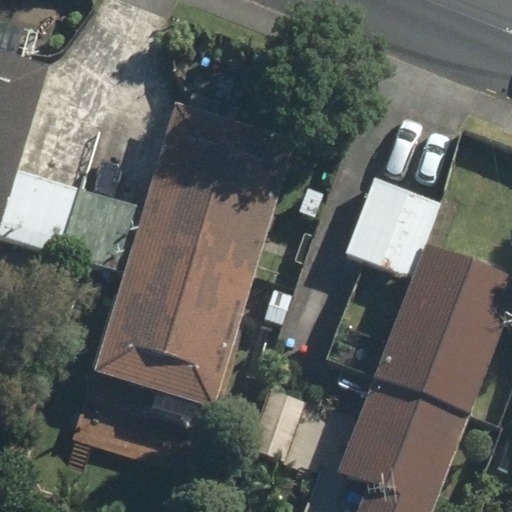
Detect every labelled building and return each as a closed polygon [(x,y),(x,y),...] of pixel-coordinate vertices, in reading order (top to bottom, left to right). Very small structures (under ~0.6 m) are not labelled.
[(0,232),(46,79),(0,65),(0,232)] [(297,153),(170,115),(87,388),(213,426),(297,153)] [(79,196),(19,181),(2,249),(62,264),(79,196)] [(439,215),(374,188),(343,264),(407,291),(439,215)] [(366,511),(438,511),(511,310),(511,292),(423,260),(340,490),(371,501),(366,511)] [(303,413),(267,401),(247,464),(284,476),(303,413)]
